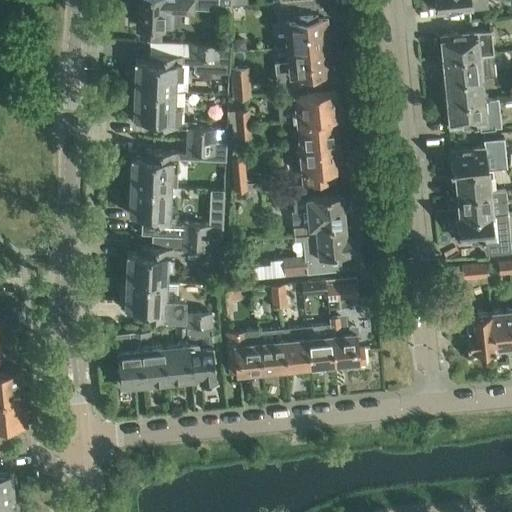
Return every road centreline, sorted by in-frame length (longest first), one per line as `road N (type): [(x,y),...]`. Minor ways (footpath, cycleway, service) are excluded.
road 1 (unclassified): [(75,441),(65,296),(76,0)]
road 2 (residential): [(393,0),(431,402)]
road 3 (residential): [(431,402),(75,441)]
